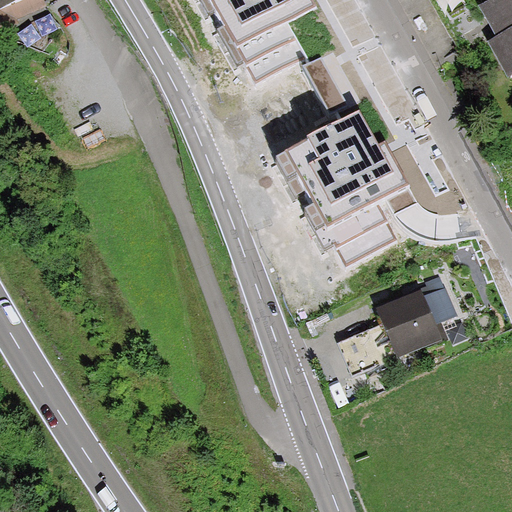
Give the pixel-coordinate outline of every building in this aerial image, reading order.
[(0,0),(0,35),(24,25),(21,20),(48,8),(43,0),(0,0)] [(213,0),(258,82),(306,56),(287,21),(315,5),(312,0),(213,0)] [(511,0),(497,0),(480,9),(500,45),(511,38),(511,0)] [(511,38),(500,45),(491,50),(510,84),(511,82),(511,38)] [(360,114),(290,151),(350,263),(399,237),(379,201),(408,186),(384,142),(377,146),(360,114)] [(424,294),(376,314),(398,366),(446,346),(424,294)]
